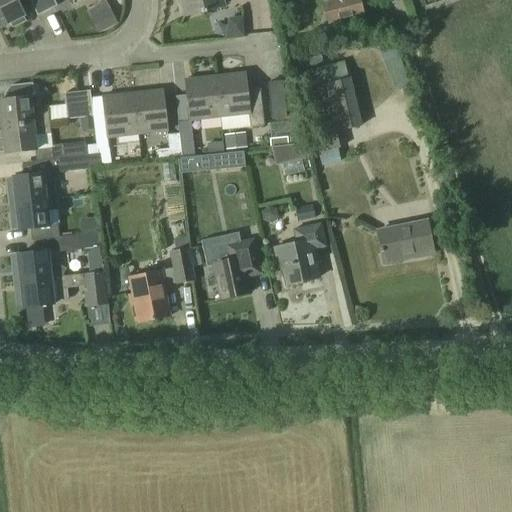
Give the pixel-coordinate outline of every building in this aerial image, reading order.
[(0,0),(0,28),(1,30),(12,24),(14,29),(26,23),(24,18),(26,17),(16,0),(0,0)] [(54,0),(29,0),(38,17),(58,7),(54,0)] [(180,0),(185,18),(224,7),(224,6),(220,7),(218,0),(180,0)] [(327,0),(328,2),(324,4),(329,24),(363,15),(358,0),(327,0)] [(267,37),(273,17),(249,10),(243,29),(267,37)] [(99,32),(117,22),(111,11),(93,20),(99,32)] [(245,17),(226,17),(226,37),(244,37),(245,17)] [(410,86),(402,58),(385,63),(394,90),(410,86)] [(439,63),(441,84),(473,81),(471,59),(439,63)] [(160,80),(159,68),(133,69),(134,81),(160,80)] [(246,74),(216,77),(220,118),(222,117),(223,130),(250,127),(264,126),(260,88),(247,89),(246,74)] [(187,96),(175,97),(179,133),(181,133),(191,132),(190,120),(220,118),(216,77),(186,80),(187,96)] [(362,127),(351,78),(308,89),(319,136),(314,138),(318,154),(340,148),(337,133),(362,127)] [(1,102),(4,129),(34,125),(49,124),(47,110),(33,112),(31,99),(30,99),(30,96),(34,93),(33,86),(12,88),(13,93),(10,96),(5,97),(5,102),(1,102)] [(163,90),(133,93),(137,134),(167,131),(163,90)] [(81,118),(78,92),(65,94),(67,120),(81,118)] [(137,134),(133,93),(103,96),(105,113),(94,115),(98,149),(109,148),(107,138),(137,134)] [(50,134),(49,124),(34,125),(4,129),(5,141),(0,141),(0,149),(1,154),(7,153),(7,156),(37,152),(36,136),(50,134)] [(191,132),(181,133),(184,158),(194,157),(193,149),(191,132)] [(247,148),(246,133),(225,136),(227,150),(247,148)] [(179,158),(181,158),(180,134),(167,135),(168,150),(158,151),(159,160),(169,159),(179,158)] [(289,145),(289,138),(288,137),(270,139),(270,147),(289,145)] [(60,145),(62,160),(68,159),(68,158),(86,156),(85,142),(60,145)] [(181,158),(179,158),(180,174),(245,168),(244,152),(194,157),(184,158),(181,158)] [(68,159),(62,160),(62,162),(47,163),(48,174),(69,171),(68,159)] [(47,202),(57,201),(55,186),(46,187),(45,177),(13,180),(14,182),(8,183),(9,196),(15,195),(16,206),(47,202)] [(59,238),(59,237),(58,224),(59,224),(57,201),(47,202),(16,206),(17,217),(11,217),(13,230),(19,229),(19,231),(30,230),(32,241),(58,238),(59,238)] [(434,255),(427,222),(378,232),(384,261),(408,256),(408,255),(413,254),(414,259),(434,255)] [(326,247),(321,224),(294,230),(297,244),(275,249),(279,270),(283,270),(286,285),(318,278),(312,250),(326,247)] [(59,238),(58,238),(60,252),(88,249),(90,274),(104,273),(100,248),(99,233),(59,237),(59,238)] [(239,233),(203,242),(209,267),(213,266),(222,300),(251,293),(245,268),(259,265),(253,240),(241,243),(239,233)] [(187,248),(185,237),(174,239),(176,250),(170,251),(173,271),(162,273),(129,280),(139,324),(170,318),(164,286),(176,284),(176,285),(195,282),(189,248),(187,248)] [(18,259),(12,260),(13,272),(19,272),(20,283),(63,278),(63,277),(66,269),(57,265),(49,266),(48,254),(18,257),(18,259)] [(22,294),(16,295),(17,308),(23,307),(23,309),(53,306),(53,304),(64,303),(68,298),(67,288),(81,287),(87,292),(88,308),(108,305),(107,298),(104,273),(90,274),(63,277),(63,278),(20,283),(22,294)] [(109,324),(89,326),(90,344),(110,342),(109,324)]
